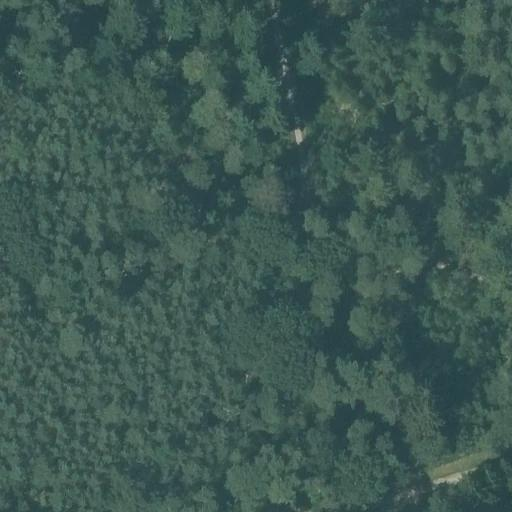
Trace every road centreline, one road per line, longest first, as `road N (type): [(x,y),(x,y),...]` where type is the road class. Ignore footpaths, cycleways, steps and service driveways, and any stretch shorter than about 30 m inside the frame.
road 1 (track): [(289,242),(237,395),(303,511)]
road 2 (track): [(332,511),(511,467)]
